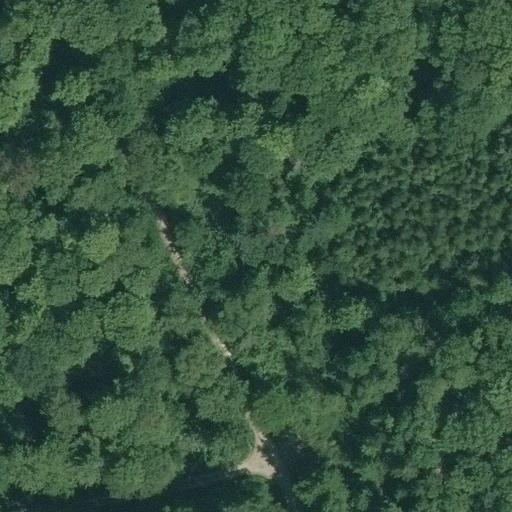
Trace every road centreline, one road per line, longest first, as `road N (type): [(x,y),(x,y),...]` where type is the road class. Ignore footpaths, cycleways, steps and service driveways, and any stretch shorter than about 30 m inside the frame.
road 1 (track): [(52,0),(299,511)]
road 2 (track): [(32,511),(270,450)]
